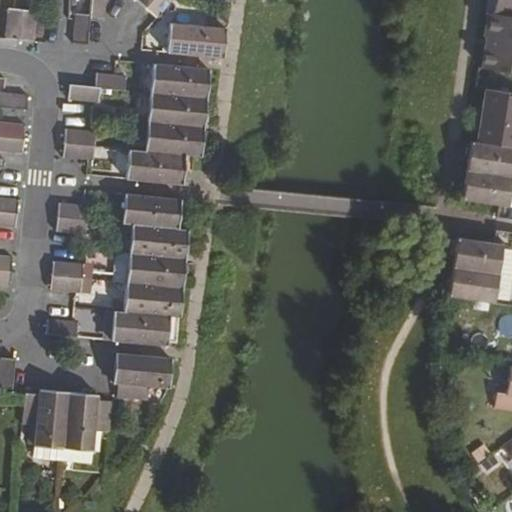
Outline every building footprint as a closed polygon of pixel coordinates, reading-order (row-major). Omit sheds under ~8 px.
[(87,0),(86,18),(85,21),(97,23),(99,0),(87,0)] [(131,0),(131,1),(141,9),(148,0),(131,0)] [(166,0),(148,0),(141,9),(150,18),(166,0)] [(511,0),(498,0),(496,0),(492,0),(490,20),(511,22),(511,0)] [(19,13),(6,12),(2,40),(15,41),(19,13)] [(31,14),(19,13),(15,41),(28,42),(28,38),(30,20),(31,14)] [(86,18),(73,17),(72,23),(71,44),(83,45),(85,21),(86,18)] [(511,22),(490,20),(488,19),(480,71),(511,76),(511,22)] [(44,22),(30,20),(28,38),(42,39),(44,22)] [(166,26),(163,54),(216,59),(218,32),(166,26)] [(204,72),(148,66),(146,93),(202,99),(204,72)] [(109,77),(92,75),(90,88),(96,88),(119,91),(120,78),(109,77)] [(90,88),(67,85),(65,99),(88,102),(94,103),(96,88),(90,88)] [(202,99),(146,93),(143,123),(198,128),(202,99)] [(511,97),(486,94),(477,146),(511,150),(511,97)] [(0,96),(0,110),(22,112),(23,98),(0,96)] [(198,128),(143,123),(140,152),(180,156),(191,157),(195,158),(198,128)] [(0,125),(0,139),(20,142),(21,127),(0,125)] [(86,133),(62,131),(61,145),(89,148),(91,134),(86,133)] [(20,142),(0,139),(0,154),(18,156),(20,142)] [(89,148),(61,145),(59,160),(82,163),(88,163),(89,148)] [(511,153),(471,146),(468,167),(472,167),(471,175),(511,181),(511,153)] [(140,152),(125,151),(122,181),(177,186),(177,181),(180,156),(140,152)] [(511,181),(471,175),(470,185),(465,185),(462,202),(511,209),(511,181)] [(175,202),(119,197),(117,225),(126,226),(173,230),(174,209),(175,202)] [(0,199),(0,227),(12,228),(12,215),(14,201),(0,199)] [(78,206),(55,204),(54,219),(82,221),(83,207),(78,206)] [(82,221),(54,219),(52,232),(75,235),(80,235),(82,221)] [(173,230),(126,226),(123,256),(180,261),(183,232),(173,230)] [(457,241),(454,262),(458,263),(457,271),(498,277),(501,253),(502,249),(502,247),(494,246),(457,241)] [(511,254),(501,253),(498,277),(511,279),(511,278),(511,254)] [(180,261),(123,256),(110,254),(107,283),(120,284),(178,290),(180,261)] [(0,257),(0,286),(6,287),(7,272),(9,258),(0,257)] [(72,266),(49,264),(48,277),(76,280),(78,268),(72,266)] [(498,277),(457,271),(456,281),(451,280),(448,299),(494,305),(494,302),(498,277)] [(76,280),(48,277),(47,291),(75,293),(76,280)] [(511,279),(498,277),(494,302),(508,304),(511,279)] [(86,281),(76,280),(75,293),(84,294),(86,281)] [(178,290),(120,284),(118,312),(164,316),(174,317),(178,290)] [(118,312),(109,311),(106,340),(112,340),(161,344),(164,316),(118,312)] [(67,321),(44,320),(43,334),(70,336),(72,322),(67,321)] [(165,360),(114,355),(112,382),(112,396),(139,398),(140,385),(162,387),(165,360)] [(11,360),(0,358),(0,387),(7,388),(9,368),(11,360)] [(479,364),(463,365),(464,395),(480,395),(479,364)] [(511,368),(508,368),(505,397),(495,395),(493,410),(511,414),(511,368)] [(505,397),(508,370),(496,369),(492,373),(489,391),(493,395),(495,395),(505,397)] [(31,394),(19,392),(19,395),(16,425),(29,426),(27,447),(57,450),(62,397),(31,394)] [(90,399),(62,397),(57,450),(84,453),(86,432),(101,433),(104,401),(90,399)] [(511,441),(500,450),(509,462),(511,460),(511,441)]
